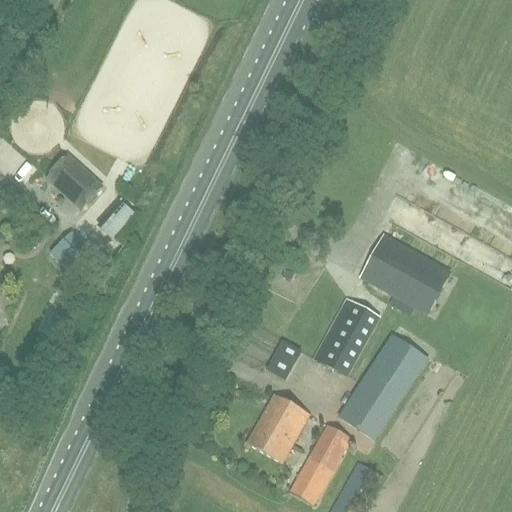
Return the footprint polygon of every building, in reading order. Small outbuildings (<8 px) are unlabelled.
[(67,161),(49,181),(82,210),(100,190),(67,161)] [(325,197),(344,204),(347,195),(328,188),(325,197)] [(440,238),(447,219),(403,203),(396,222),(440,238)] [(361,281),(428,318),(451,276),(384,239),(361,281)] [(98,269),(69,240),(54,256),(82,285),(98,269)] [(339,278),(304,344),(318,351),(353,286),(339,278)] [(380,319),(349,302),(316,362),(347,379),(380,319)] [(375,442),(427,362),(393,340),(341,420),(375,442)] [(286,383),(302,355),(282,344),(267,373),(286,383)] [(408,460),(453,379),(439,372),(395,452),(408,460)] [(282,466),(310,418),(275,398),(247,447),(282,466)] [(313,509),(352,441),(328,428),(290,496),(313,509)] [(360,511),(379,477),(359,466),(334,511),(360,511)]
